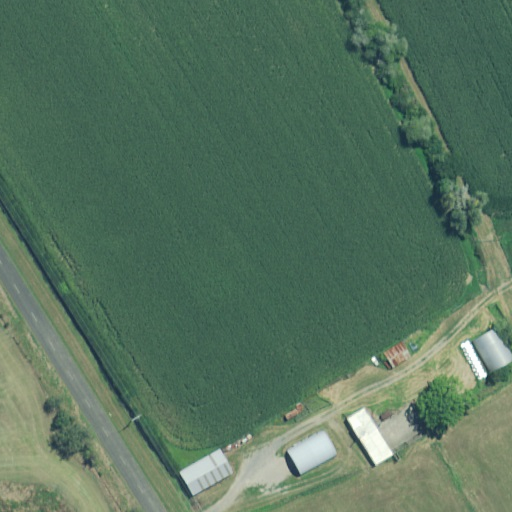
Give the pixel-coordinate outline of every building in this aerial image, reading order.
[(511,359),(511,358),(494,329),(474,341),(492,372),(511,359)] [(403,339),(382,352),(393,370),(415,357),(403,339)] [(392,455),(364,409),(346,419),(375,466),(392,455)] [(336,455),(324,432),(287,452),(300,475),(336,455)] [(232,474),(219,451),(179,473),(192,496),(232,474)]
